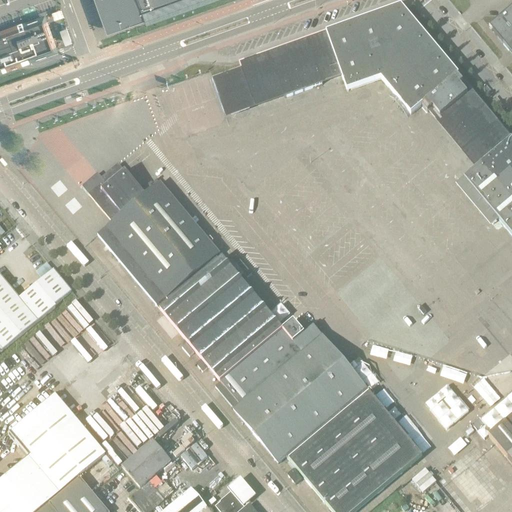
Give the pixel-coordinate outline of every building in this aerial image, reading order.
[(94,0),(105,30),(144,16),(141,9),(137,0),(94,0)] [(137,0),(141,9),(165,0),(137,0)] [(326,33),(340,72),(347,92),(381,80),(411,115),(421,106),(427,113),(432,109),(440,118),(472,92),(401,7),(391,10),(391,12),(383,15),(382,13),(377,15),(378,17),(370,20),(369,18),(351,25),(351,26),(343,29),(342,27),(326,33)] [(511,8),(489,28),(497,37),(504,31),(511,39),(503,45),(511,55),(511,8)] [(0,68),(1,68),(4,67),(20,61),(21,62),(45,54),(45,52),(53,49),(51,45),(53,44),(45,21),(43,22),(42,18),(22,25),(21,23),(15,25),(7,28),(8,30),(0,32),(0,68)] [(511,39),(504,31),(497,37),(503,45),(511,39)] [(253,103),(320,79),(340,72),(326,33),(239,64),(241,70),(253,103)] [(224,114),(253,103),(241,70),(212,80),(218,96),(224,114)] [(485,107),(472,92),(440,118),(453,134),(485,107)] [(466,149),(498,123),(485,107),(453,134),(466,149)] [(466,149),(479,166),(511,139),(498,123),(466,149)] [(511,139),(479,166),(466,177),(463,179),(499,221),(511,236),(511,139)] [(87,156),(69,171),(76,179),(83,188),(101,173),(91,161),(87,156)] [(98,187),(88,196),(112,224),(107,229),(97,237),(201,361),(196,365),(203,373),(208,368),(220,384),(215,388),(234,411),(239,406),(302,354),(322,337),(313,327),(304,334),(293,321),(282,330),(211,245),(213,242),(210,238),(207,241),(160,184),(159,185),(157,182),(157,181),(156,179),(156,180),(157,181),(152,185),(151,183),(141,192),(118,165),(108,174),(101,179),(104,182),(98,187)] [(238,278),(247,270),(237,258),(232,261),(236,265),(231,269),(238,278)] [(0,353),(55,308),(53,307),(71,293),(52,271),(18,299),(0,277),(0,353)] [(418,308),(424,315),(426,313),(420,306),(418,308)] [(366,391),(322,337),(302,354),(239,406),(234,411),(233,411),(278,465),(286,458),(366,391)] [(182,348),(189,358),(194,354),(186,345),(182,348)] [(370,355),(410,366),(413,356),(373,346),(370,355)] [(427,362),(426,372),(441,375),(443,366),(427,362)] [(456,381),(470,386),(473,377),(459,372),(456,381)] [(446,430),(470,412),(449,385),(426,403),(446,430)] [(369,390),(367,392),(366,391),(286,458),(331,511),(356,511),(422,457),(371,397),(374,395),(369,390)] [(27,459),(6,477),(0,482),(0,511),(37,511),(58,495),(103,456),(53,396),(7,435),(27,459)] [(511,417),(489,437),(511,465),(511,417)] [(461,438),(449,449),(454,456),(467,445),(461,438)] [(140,491),(171,464),(153,442),(122,469),(140,491)] [(436,483),(425,469),(412,480),(423,494),(436,483)] [(295,485),(301,481),(293,472),(288,476),(295,485)] [(256,497),(240,478),(227,489),(231,494),(243,507),(256,497)] [(48,506),(40,511),(104,511),(78,480),(48,506)] [(141,511),(152,511),(164,502),(149,483),(131,499),(141,511)] [(164,511),(201,511),(206,508),(191,490),(164,511)] [(223,501),(215,508),(218,511),(241,511),(244,509),(243,507),(231,494),(223,501)]
